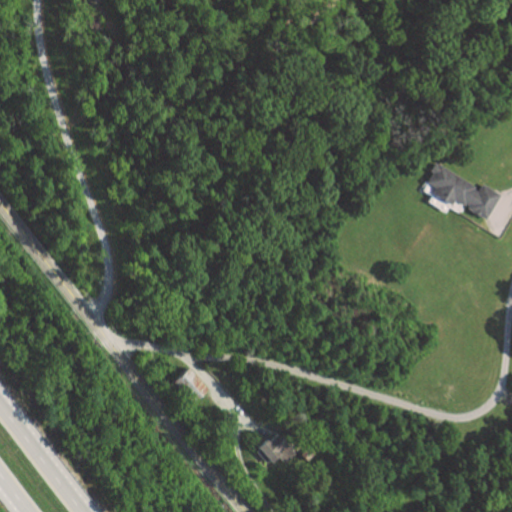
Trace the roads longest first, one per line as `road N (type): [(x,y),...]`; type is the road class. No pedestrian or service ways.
road 1 (residential): [(0,203),(244,511)]
road 2 (trunk): [(80,511),(0,408)]
